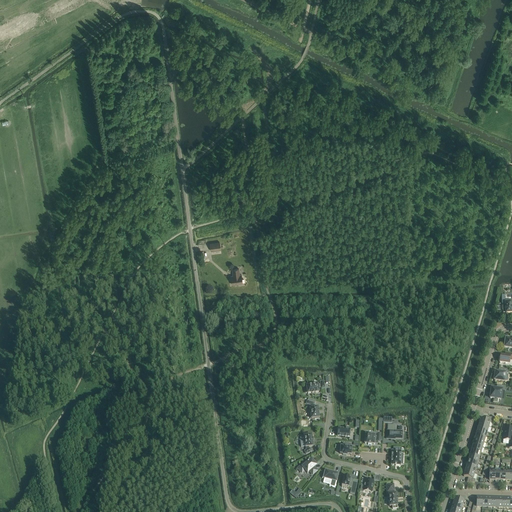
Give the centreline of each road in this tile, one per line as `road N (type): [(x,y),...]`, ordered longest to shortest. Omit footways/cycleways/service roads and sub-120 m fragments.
road 1 (unclassified): [(237,511),(226,500),(159,18),(118,18),(0,103)]
road 2 (track): [(274,71),(242,116),(276,325),(266,342),(215,363)]
road 3 (track): [(82,511),(148,416),(152,389),(106,328)]
road 4 (residential): [(330,404),(325,457),(403,476),(410,511)]
road 5 (track): [(202,396),(182,232)]
